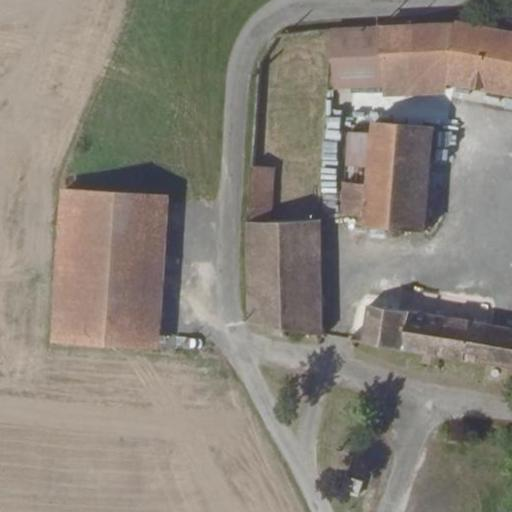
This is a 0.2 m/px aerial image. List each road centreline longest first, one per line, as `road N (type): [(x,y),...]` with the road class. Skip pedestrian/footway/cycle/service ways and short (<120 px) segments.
road 1 (unclassified): [(320,511),(239,346),(229,254),(237,78),(271,21),(309,8),(456,0)]
road 2 (track): [(382,511),(422,402),(511,410)]
